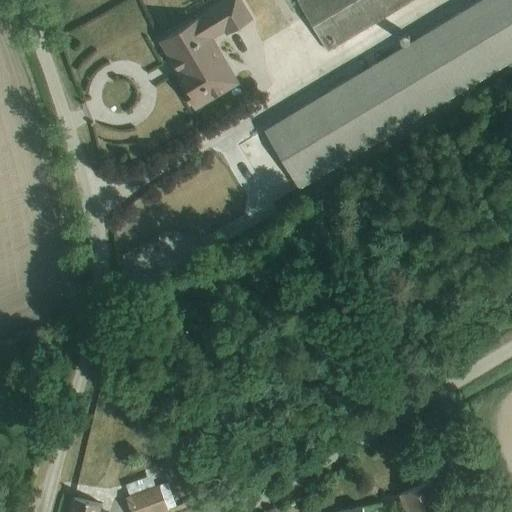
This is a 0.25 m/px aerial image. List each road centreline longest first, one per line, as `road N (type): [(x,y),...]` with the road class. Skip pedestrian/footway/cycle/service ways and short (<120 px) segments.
road 1 (unclassified): [(23,0),(92,209),(97,314),(47,511)]
road 2 (unclassified): [(511,346),(228,511)]
